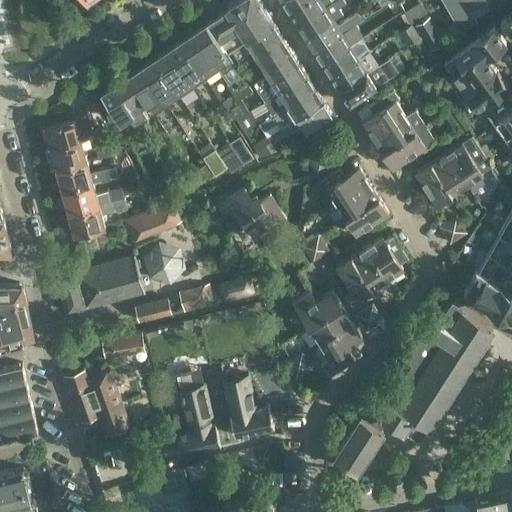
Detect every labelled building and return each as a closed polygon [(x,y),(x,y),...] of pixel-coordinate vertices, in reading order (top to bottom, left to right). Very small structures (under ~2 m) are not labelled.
[(234,0),(225,7),(225,8),(206,21),(223,46),(233,39),(229,32),(237,26),(245,38),(271,20),(257,0),(234,0)] [(282,0),(289,11),(305,0),(282,0)] [(305,0),(289,11),(297,23),(332,0),(305,0)] [(332,0),(297,23),(306,36),(332,18),(328,12),(337,6),(333,0),(332,0)] [(401,8),(396,0),(387,0),(383,2),(391,14),(401,8)] [(420,14),(411,0),(406,0),(401,3),(405,11),(410,20),(420,14)] [(470,7),(466,0),(448,0),(457,15),(470,7)] [(407,25),(412,22),(410,20),(405,11),(401,14),(407,25)] [(336,24),(332,18),(306,36),(314,49),(353,23),(360,18),(356,12),(336,24)] [(511,12),(501,21),(511,36),(511,12)] [(441,38),(426,13),(413,21),(428,46),(441,38)] [(238,60),(280,33),(271,20),(245,38),(249,45),(235,54),(238,60)] [(206,21),(205,21),(193,29),(218,67),(227,80),(240,72),(223,46),(206,21)] [(361,35),(353,23),(314,49),(322,61),(349,44),(361,35)] [(447,64),(457,78),(487,56),(486,56),(506,42),(496,28),(447,64)] [(218,67),(193,29),(180,38),(205,76),(218,67)] [(262,64),(288,47),(280,33),(238,60),(243,67),(258,58),(262,64)] [(432,55),(418,35),(410,42),(423,61),(432,55)] [(322,61),(330,74),(367,50),(377,43),(373,36),(352,49),(349,44),(322,61)] [(205,76),(180,38),(166,47),(192,85),(205,76)] [(192,85),(166,47),(153,56),(179,93),(192,85)] [(288,47),(262,64),(266,70),(251,80),(256,86),(297,60),(288,47)] [(330,74),(339,87),(375,63),(367,50),(330,74)] [(388,55),(375,63),(339,87),(348,101),(375,84),(397,70),(388,55)] [(179,93),(153,56),(140,65),(166,102),(179,93)] [(451,83),(460,96),(496,69),(487,56),(457,78),(457,79),(451,83)] [(264,99),(305,72),(297,60),(256,86),(264,99)] [(166,102),(140,65),(127,73),(146,101),(153,111),(166,102)] [(427,68),(419,73),(435,97),(443,92),(427,68)] [(496,69),(460,96),(471,111),(507,85),(496,69)] [(244,130),(258,121),(313,85),(305,72),(264,99),(248,109),(235,118),(244,130)] [(146,101),(127,73),(115,82),(140,119),(146,115),(140,106),(146,101)] [(140,119),(115,82),(101,91),(119,119),(127,114),(133,124),(140,119)] [(247,84),(235,92),(240,99),(240,98),(252,91),(247,84)] [(267,134),(281,125),(322,98),(313,85),(258,121),(267,134)] [(372,113),(362,119),(372,135),(404,114),(395,99),(398,97),(392,88),(367,104),(372,113)] [(511,88),(484,109),(495,124),(511,112),(511,88)] [(235,118),(248,109),(240,98),(240,99),(228,107),(235,118)] [(305,130),(331,112),(322,98),(281,125),(285,132),(300,123),(305,130)] [(372,113),(367,104),(356,111),(362,119),(372,113)] [(186,119),(176,105),(170,109),(180,123),(186,119)] [(372,135),(382,150),(424,123),(414,107),(404,114),(372,135)] [(511,112),(495,124),(505,138),(511,133),(511,112)] [(50,146),(80,138),(74,115),(44,124),(50,146)] [(149,118),(141,123),(149,136),(158,131),(149,118)] [(101,120),(87,124),(90,135),(104,132),(101,120)] [(141,141),(149,136),(141,123),(133,128),(141,141)] [(424,123),(382,150),(392,166),(434,139),(424,123)] [(241,133),(230,141),(245,162),(256,154),(241,133)] [(461,141),(445,151),(466,183),(482,173),(480,171),(490,165),(471,135),(461,141)] [(56,167),(86,159),(80,138),(50,146),(56,167)] [(271,152),(262,138),(252,145),(261,158),(271,152)] [(107,141),(92,146),(96,157),(110,152),(107,141)] [(230,141),(220,148),(234,169),(245,162),(230,141)] [(312,151),(317,160),(327,153),(322,145),(312,151)] [(213,147),(202,155),(211,168),(222,161),(213,147)] [(322,168),(317,160),(312,151),(305,155),(316,172),(322,168)] [(430,161),(451,193),(466,183),(445,151),(430,161)] [(327,153),(317,160),(322,168),(332,161),(327,153)] [(56,167),(61,189),(92,181),(116,174),(113,164),(89,170),(86,159),(56,167)] [(430,161),(414,171),(435,203),(451,193),(430,161)] [(197,181),(210,171),(204,162),(191,171),(197,181)] [(338,167),(320,178),(335,201),(368,180),(358,165),(343,174),(338,167)] [(169,187),(161,173),(147,181),(155,195),(169,187)] [(368,180),(335,201),(345,216),(377,195),(368,180)] [(95,191),(92,181),(61,189),(67,210),(121,196),(118,185),(95,191)] [(286,216),(269,191),(253,201),(242,185),(217,202),(234,227),(249,217),(260,233),(286,216)] [(138,188),(121,196),(67,210),(73,232),(104,224),(100,211),(142,200),(138,188)] [(377,195),(345,216),(355,232),(388,211),(377,195)] [(123,220),(130,240),(180,221),(172,201),(123,220)] [(0,250),(7,251),(11,247),(0,206),(0,250)] [(511,208),(478,270),(476,269),(464,290),(511,316),(511,208)] [(449,230),(460,223),(455,215),(444,222),(449,230)] [(449,230),(444,222),(439,225),(450,242),(455,239),(449,230)] [(449,230),(455,239),(466,231),(460,223),(449,230)] [(366,245),(387,277),(403,267),(400,262),(408,256),(393,232),(384,238),(382,234),(366,245)] [(318,233),(309,238),(316,249),(325,244),(318,233)] [(301,244),(308,254),(316,249),(309,238),(301,244)] [(184,244),(149,242),(147,277),(182,279),(184,244)] [(329,249),(325,244),(316,249),(308,254),(312,260),(329,249)] [(387,277),(366,245),(351,254),(372,287),(387,277)] [(134,253),(55,274),(65,310),(143,289),(141,281),(145,280),(144,276),(140,277),(134,253)] [(351,254),(335,264),(356,297),(372,287),(351,254)] [(220,284),(224,298),(237,295),(233,281),(220,284)] [(0,313),(28,306),(21,282),(0,282),(0,313)] [(182,287),(185,308),(213,303),(210,283),(182,287)] [(292,299),(309,326),(341,305),(331,289),(314,299),(307,289),(292,299)] [(135,304),(138,318),(138,320),(171,312),(167,296),(135,304)] [(417,327),(404,347),(415,354),(390,392),(383,388),(380,391),(376,388),(366,403),(371,406),(363,418),(361,416),(335,457),(357,471),(383,431),(381,429),(389,418),(402,426),(402,425),(417,435),(425,422),(427,423),(492,324),(464,306),(465,305),(452,297),(428,334),(417,327)] [(370,319),(379,314),(372,303),(363,308),(370,319)] [(309,326),(319,341),(351,320),(341,305),(309,326)] [(0,341),(20,337),(35,333),(28,306),(0,313),(0,341)] [(355,313),(362,324),(370,319),(363,308),(355,313)] [(379,314),(370,319),(362,324),(366,330),(383,319),(379,314)] [(361,336),(351,320),(319,341),(329,356),(361,336)] [(140,333),(100,338),(102,355),(142,349),(140,333)] [(301,351),(290,358),(295,366),(306,359),(301,351)] [(295,366),(290,358),(285,362),(295,378),(301,374),(295,366)] [(306,359),(295,366),(301,374),(312,367),(306,359)] [(0,384),(25,378),(21,361),(0,366),(0,384)] [(84,367),(64,374),(80,419),(99,414),(105,432),(129,425),(121,399),(110,368),(88,376),(84,367)] [(247,373),(224,379),(231,412),(230,412),(235,436),(274,427),(269,404),(255,406),(247,373)] [(175,414),(173,414),(176,424),(177,430),(176,431),(181,454),(220,445),(215,421),(213,422),(204,383),(203,383),(203,381),(202,376),(179,381),(182,393),(181,393),(182,398),(183,398),(186,412),(176,414),(175,414)] [(0,401),(29,395),(25,378),(0,384),(0,401)] [(0,401),(0,418),(32,411),(29,395),(0,401)] [(4,435),(36,428),(32,411),(0,418),(0,441),(5,441),(4,435)] [(137,446),(121,451),(125,466),(141,461),(137,446)] [(0,491),(30,484),(27,469),(21,466),(0,470),(0,491)] [(0,511),(9,511),(36,506),(34,498),(30,484),(0,491),(0,511)] [(276,503),(275,502),(274,503),(269,498),(270,496),(268,495),(268,497),(260,498),(258,507),(252,497),(253,496),(252,495),(251,496),(241,492),(241,490),(239,490),(239,491),(228,494),(228,493),(226,494),(227,495),(219,503),(218,503),(217,505),(218,505),(217,511),(215,511),(214,510),(206,511),(204,510),(203,511),(204,511),(278,511),(276,511),(274,504),(276,503)] [(511,511),(511,504),(509,490),(474,497),(477,511),(511,511)] [(477,511),(474,497),(436,504),(437,511),(477,511)]
